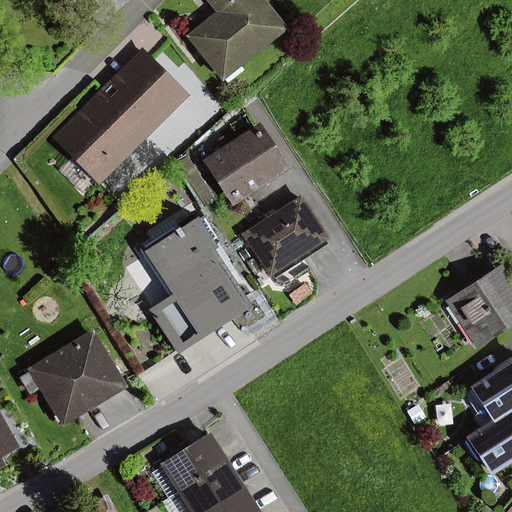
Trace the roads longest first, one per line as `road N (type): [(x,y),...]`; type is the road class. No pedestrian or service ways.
road 1 (residential): [(511,196),(269,353),(0,511)]
road 2 (residential): [(25,117),(147,0)]
